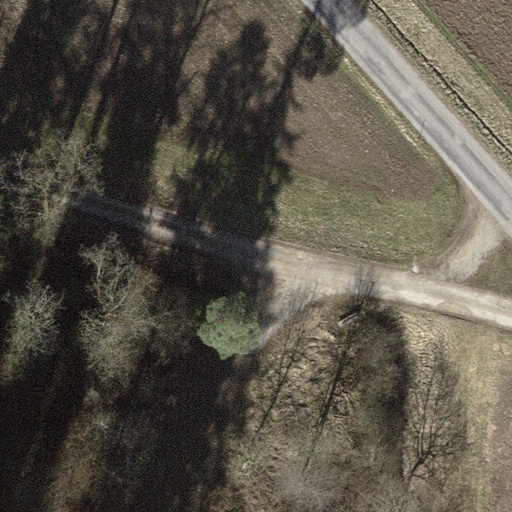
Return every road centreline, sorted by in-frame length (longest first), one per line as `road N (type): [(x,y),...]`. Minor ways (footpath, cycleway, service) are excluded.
road 1 (track): [(0,177),(511,320)]
road 2 (track): [(280,255),(174,458),(165,511)]
road 3 (unclassified): [(511,204),(326,0)]
road 4 (track): [(505,197),(432,295)]
